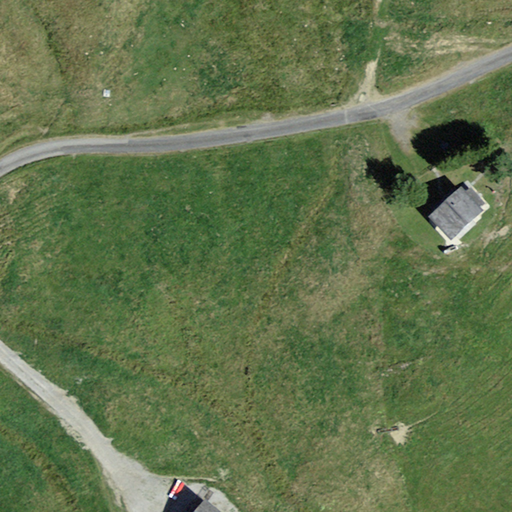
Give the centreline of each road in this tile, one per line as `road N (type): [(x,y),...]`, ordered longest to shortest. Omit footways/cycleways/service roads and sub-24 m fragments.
road 1 (unclassified): [(188,143),(326,123),(511,55)]
road 2 (track): [(151,511),(85,429),(0,349)]
road 3 (unclassified): [(188,143),(60,143),(0,168)]
